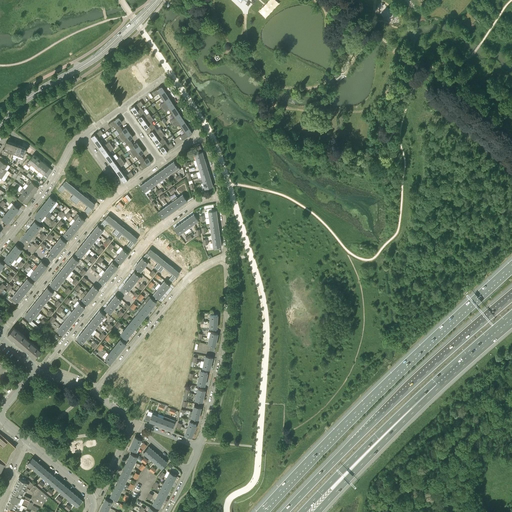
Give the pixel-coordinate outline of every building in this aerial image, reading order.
[(154,74),(158,70),(147,56),(143,60),(154,74)] [(161,86),(152,93),(154,96),(159,93),(162,98),(167,94),(162,86),(162,87),(161,86)] [(164,102),(160,105),(162,108),(172,102),(167,94),(162,98),(164,102)] [(132,108),(131,108),(135,113),(138,111),(140,113),(144,110),(141,106),(144,104),(141,101),(132,107),(132,108)] [(172,102),(162,108),(164,112),(169,109),(172,113),(177,109),(172,102)] [(174,117),(170,120),(172,124),(182,117),(177,109),(172,113),(174,117)] [(142,116),(139,118),(142,123),(152,116),(150,113),(147,114),(144,110),(140,113),(142,116)] [(152,116),(142,123),(146,128),(149,126),(151,128),(155,125),(152,121),(154,119),(152,116)] [(118,117),(109,124),(112,127),(114,125),(117,130),(121,127),(119,124),(123,122),(119,117),(118,117)] [(182,117),(172,124),(174,127),(179,124),(182,129),(187,125),(182,117)] [(153,130),(149,133),(153,138),(163,131),(160,128),(158,129),(155,125),(151,128),(153,130)] [(185,133),(180,136),(182,140),(192,133),(187,125),(182,129),(185,133)] [(121,127),(117,130),(120,134),(117,136),(120,139),(130,132),(126,127),(123,129),(121,127)] [(92,136),(91,137),(97,144),(102,140),(99,136),(104,133),(101,129),(92,136)] [(163,131),(153,138),(157,143),(160,141),(162,143),(166,140),(163,136),(165,134),(163,131)] [(130,132),(120,139),(122,142),(125,140),(128,145),(132,142),(130,139),(133,137),(130,132)] [(102,140),(97,144),(102,152),(112,145),(110,141),(105,144),(102,140)] [(164,145),(160,148),(164,153),(174,146),(171,143),(169,144),(166,140),(162,143),(164,145)] [(5,145),(4,150),(9,152),(12,143),(8,141),(8,142),(7,142),(7,141),(6,141),(6,142),(6,146),(5,145)] [(132,142),(128,145),(131,149),(128,151),(131,154),(141,147),(137,142),(133,144),(132,142)] [(17,145),(14,153),(18,155),(22,146),(19,145),(19,146),(17,145)] [(112,145),(102,152),(108,159),(113,155),(110,151),(114,148),(112,145)] [(22,146),(18,155),(23,157),(25,153),(24,152),(27,149),(25,148),(24,148),(24,147),(22,146)] [(141,147),(131,154),(133,157),(136,156),(139,160),(143,157),(141,154),(144,152),(141,147)] [(202,152),(194,154),(196,160),(203,157),(202,152)] [(27,161),(25,164),(29,167),(32,165),(38,157),(35,156),(33,154),(27,161)] [(113,155),(108,159),(113,167),(123,160),(120,156),(116,159),(113,155)] [(38,157),(32,165),(36,168),(41,161),(39,159),(40,159),(38,157)] [(143,157),(139,160),(142,164),(139,166),(142,169),(151,162),(148,157),(144,159),(143,157)] [(203,157),(196,160),(198,165),(205,163),(203,157)] [(123,160),(113,167),(118,174),(124,170),(121,166),(125,163),(123,160)] [(41,161),(36,168),(40,171),(46,164),(43,162),(41,161)] [(174,161),(169,165),(175,173),(180,169),(174,161)] [(205,163),(198,165),(200,171),(207,169),(205,163)] [(46,164),(40,171),(43,174),(46,177),(52,170),(49,167),(50,167),(47,165),(46,164)] [(169,165),(164,168),(168,174),(170,177),(175,173),(169,165)] [(164,168),(160,172),(164,178),(168,174),(164,168)] [(207,169),(200,171),(201,177),(209,175),(207,169)] [(124,170),(118,174),(124,182),(134,175),(131,171),(127,174),(124,170)] [(160,172),(155,175),(159,181),(164,178),(160,172)] [(155,175),(150,179),(154,185),(159,181),(155,175)] [(209,175),(201,177),(203,183),(211,181),(209,175)] [(29,179),(26,183),(28,185),(36,191),(37,189),(38,187),(31,181),(29,179)] [(150,179),(145,182),(149,188),(154,185),(150,179)] [(69,191),(72,187),(71,186),(71,185),(68,183),(65,181),(61,185),(58,189),(60,191),(61,192),(65,188),(69,191)] [(211,181),(203,183),(205,189),(212,186),(211,181)] [(145,182),(140,186),(145,192),(149,188),(145,182)] [(28,185),(25,189),(32,195),(34,193),(36,191),(28,185)] [(22,187),(19,191),(22,193),(29,199),(31,197),(32,195),(25,189),(22,187)] [(69,191),(73,195),(70,199),(73,201),(80,193),(74,188),(73,187),(72,187),(69,191)] [(22,193),(18,197),(25,203),(26,203),(27,201),(29,199),(22,193)] [(84,203),(87,199),(86,197),(83,195),(80,193),(73,201),(76,204),(79,200),(83,203),(84,203)] [(182,194),(178,197),(182,204),(187,200),(182,194)] [(50,196),(46,201),(52,206),(56,201),(50,196)] [(176,196),(172,199),(173,201),(177,207),(182,204),(178,197),(176,196)] [(84,203),(87,207),(84,211),(86,212),(88,213),(91,209),(95,205),(92,202),(89,200),(87,199),(84,203)] [(46,201),(42,206),(48,211),(52,206),(46,201)] [(173,201),(168,205),(173,211),(177,207),(173,201)] [(14,204),(10,209),(15,213),(19,208),(14,204)] [(168,205),(163,208),(168,214),(173,211),(168,205)] [(42,206),(38,211),(44,216),(44,215),(46,217),(50,213),(48,211),(42,206)] [(163,208),(158,212),(163,218),(168,214),(163,208)] [(10,209),(6,214),(12,218),(15,213),(10,209)] [(38,211),(34,216),(40,220),(44,216),(38,211)] [(77,213),(73,218),(75,220),(81,225),(85,220),(79,215),(77,213)] [(2,218),(2,219),(8,223),(12,218),(6,214),(2,218)] [(194,214),(189,217),(194,224),(199,220),(194,214)] [(105,226),(106,225),(107,223),(111,226),(115,221),(114,220),(111,217),(108,215),(104,219),(101,223),(101,224),(102,225),(104,227),(105,226)] [(189,217),(184,221),(189,227),(194,224),(189,217)] [(75,220),(71,225),(77,229),(81,225),(75,220)] [(35,221),(31,226),(37,231),(41,226),(35,221)] [(111,226),(115,229),(114,231),(113,232),(112,233),(115,236),(122,227),(120,225),(117,223),(117,222),(115,221),(111,226)] [(184,221),(179,225),(184,231),(189,227),(184,221)] [(71,225),(67,230),(73,234),(77,229),(71,225)] [(98,225),(94,229),(100,234),(104,229),(98,225)] [(179,225),(174,228),(179,235),(184,231),(179,225)] [(31,226),(27,231),(35,237),(39,233),(37,231),(31,226)] [(126,238),(130,233),(128,232),(125,229),(123,227),(122,227),(115,236),(119,239),(120,237),(122,235),(126,238)] [(94,229),(90,234),(96,239),(100,234),(94,229)] [(67,230),(63,234),(69,239),(73,234),(67,230)] [(23,236),(20,240),(24,243),(27,239),(29,240),(31,242),(35,237),(27,231),(23,236)] [(126,238),(130,241),(128,243),(127,245),(129,246),(130,248),(134,244),(137,239),(134,237),(131,234),(130,233),(126,238)] [(90,234),(86,239),(92,243),(96,239),(90,234)] [(60,237),(56,242),(63,247),(66,242),(60,237)] [(86,239),(83,243),(89,248),(92,243),(86,239)] [(56,242),(53,247),(59,252),(63,247),(56,242)] [(83,243),(79,248),(85,253),(89,248),(83,243)] [(16,245),(12,250),(17,255),(18,254),(22,249),(16,245)] [(53,247),(49,251),(51,253),(48,258),(52,261),(55,256),(59,252),(53,247)] [(120,247),(116,251),(119,253),(124,258),(128,253),(123,249),(120,247)] [(79,248),(75,253),(81,257),(85,253),(79,248)] [(157,255),(156,254),(155,254),(152,251),(149,249),(146,253),(143,257),(146,260),(148,259),(149,257),(153,260),(157,255)] [(12,250),(8,255),(14,260),(15,259),(16,260),(20,256),(18,254),(17,255),(12,250)] [(116,251),(113,256),(115,258),(116,259),(120,263),(124,258),(119,253),(116,251)] [(8,255),(4,260),(10,264),(14,260),(8,255)] [(153,260),(157,263),(154,267),(157,270),(164,261),(161,259),(159,256),(158,256),(157,255),(153,260)] [(73,256),(69,261),(75,266),(79,261),(73,256)] [(142,258),(139,262),(144,267),(148,262),(142,258)] [(37,266),(43,270),(47,266),(41,261),(37,266)] [(69,261),(65,265),(71,270),(75,266),(69,261)] [(112,261),(108,266),(114,271),(118,266),(112,261)] [(172,267),(170,266),(167,263),(165,261),(164,261),(157,270),(161,272),(164,268),(168,272),(172,267)] [(139,262),(135,267),(141,272),(144,267),(139,262)] [(65,265),(62,270),(68,275),(71,270),(65,265)] [(34,270),(40,275),(43,270),(37,266),(34,270)] [(108,266),(105,271),(110,275),(114,271),(108,266)] [(168,272),(172,275),(170,277),(169,279),(171,280),(172,282),(176,277),(179,273),(176,271),(173,268),(172,267),(168,272)] [(34,270),(30,275),(36,280),(40,275),(34,270)] [(62,270),(58,275),(64,280),(68,275),(62,270)] [(105,271),(101,276),(102,277),(98,281),(103,285),(110,275),(105,271)] [(134,272),(131,276),(136,281),(140,276),(134,272)] [(58,275),(54,280),(60,284),(64,280),(58,275)] [(131,276),(127,281),(133,286),(136,281),(131,276)] [(27,278),(23,283),(29,288),(33,283),(27,278)] [(54,280),(50,284),(56,289),(60,284),(54,280)] [(164,280),(161,285),(166,289),(170,285),(164,280)] [(127,281),(123,286),(120,290),(124,293),(127,289),(129,290),(133,286),(127,281)] [(23,283),(19,288),(26,292),(29,288),(23,283)] [(93,285),(89,290),(95,294),(99,290),(93,285)] [(161,285),(157,289),(162,294),(166,289),(161,285)] [(48,287),(44,292),(50,297),(54,292),(48,287)] [(19,288),(16,292),(22,297),(26,292),(19,288)] [(157,289),(153,294),(159,299),(162,294),(157,289)] [(89,290),(85,295),(91,299),(95,294),(89,290)] [(11,296),(8,299),(10,300),(15,304),(17,301),(18,302),(22,297),(16,292),(12,297),(11,296)] [(44,292),(40,297),(46,302),(50,297),(44,292)] [(85,295),(82,299),(87,304),(91,299),(85,295)] [(116,295),(112,300),(118,304),(121,299),(116,295)] [(148,296),(145,300),(147,302),(152,306),(156,302),(148,296)] [(40,297),(36,302),(42,307),(46,302),(40,297)] [(112,300),(108,304),(114,309),(118,304),(112,300)] [(145,300),(141,305),(143,306),(149,311),(152,306),(147,302),(145,300)] [(36,302),(32,306),(38,311),(42,307),(36,302)] [(79,302),(75,307),(81,311),(85,307),(79,302)] [(108,304),(105,309),(110,313),(114,309),(108,304)] [(141,305),(137,309),(139,311),(145,316),(149,311),(143,306),(141,305)] [(32,306),(28,311),(34,316),(36,318),(40,313),(38,311),(32,306)] [(75,307),(72,312),(77,316),(81,311),(75,307)] [(70,310),(66,315),(68,316),(74,321),(77,316),(72,312),(70,310)] [(100,310),(96,315),(102,320),(106,315),(100,310)] [(28,311),(25,316),(30,321),(31,321),(31,320),(34,316),(28,311)] [(139,311),(135,316),(141,320),(145,316),(139,311)] [(66,314),(62,319),(64,321),(70,325),(74,321),(68,316),(66,315),(66,314)] [(96,315),(92,320),(98,324),(102,320),(96,315)] [(135,316),(132,320),(137,325),(141,320),(135,316)] [(92,320),(88,325),(94,329),(98,324),(92,320)] [(132,320),(128,325),(134,330),(137,325),(132,320)] [(60,325),(66,330),(70,325),(64,321),(60,325)] [(60,325),(56,330),(62,335),(66,330),(60,325)] [(88,325),(85,329),(90,334),(94,329),(88,325)] [(128,325),(124,330),(130,334),(134,330),(128,325)] [(27,350),(28,351),(29,352),(35,357),(41,350),(27,338),(13,327),(8,333),(13,338),(13,339),(14,340),(15,341),(16,340),(21,345),(27,350)] [(85,329),(81,334),(86,339),(90,334),(85,329)] [(124,330),(120,334),(126,339),(127,339),(129,336),(130,334),(124,330)] [(81,334),(77,339),(82,344),(86,339),(81,334)] [(120,339),(116,344),(122,348),(126,344),(120,339)] [(118,353),(122,348),(116,344),(112,349),(118,353)] [(109,354),(114,358),(118,353),(112,349),(109,354)] [(114,358),(109,354),(105,359),(110,363),(114,358)] [(206,379),(199,378),(197,377),(196,383),(197,384),(204,386),(206,379)] [(149,421),(155,423),(158,416),(159,414),(153,412),(149,421)] [(155,423),(160,425),(163,418),(158,416),(155,423)] [(160,425),(166,427),(170,418),(164,416),(163,418),(160,425)] [(170,418),(166,427),(172,429),(175,420),(170,418)] [(187,428),(194,431),(196,425),(190,422),(187,428)] [(194,431),(187,428),(185,435),(191,437),(194,431)] [(0,433),(0,457),(7,463),(12,451),(16,447),(0,433)] [(132,442),(139,445),(141,439),(135,436),(132,442)] [(139,445),(132,442),(129,448),(136,451),(135,453),(139,455),(140,453),(138,452),(140,447),(138,446),(139,445)] [(143,453),(148,456),(153,451),(148,447),(143,453)] [(148,456),(153,460),(158,455),(153,451),(148,456)] [(128,459),(135,462),(137,456),(131,453),(128,459)] [(153,460),(157,464),(162,459),(158,455),(153,460)] [(28,463),(32,467),(37,462),(32,458),(28,463)] [(126,464),(132,467),(135,462),(128,459),(126,464)] [(162,459),(157,464),(156,466),(160,469),(161,468),(162,468),(167,462),(162,459)] [(32,467),(37,471),(41,466),(37,462),(32,467)] [(123,469),(130,473),(132,467),(126,464),(123,469)] [(37,471),(41,475),(46,469),(41,466),(37,471)] [(43,477),(46,479),(50,473),(46,469),(41,475),(41,476),(43,478),(43,477)] [(121,475),(127,478),(130,473),(123,469),(121,475)] [(167,477),(173,481),(176,476),(169,472),(167,477)] [(46,479),(50,482),(55,477),(50,473),(46,479)] [(118,480),(125,483),(127,478),(121,475),(118,480)] [(50,482),(55,486),(59,481),(55,477),(50,482)] [(164,483),(171,486),(173,481),(167,477),(164,483)] [(33,494),(45,500),(48,496),(35,485),(28,479),(27,481),(19,478),(15,486),(26,491),(28,488),(34,492),(33,494)] [(116,486),(122,489),(124,490),(127,484),(125,483),(118,480),(116,486)] [(55,486),(59,490),(64,485),(59,481),(55,486)] [(161,488),(168,492),(171,486),(164,483),(161,488)] [(59,490),(64,494),(68,489),(64,485),(59,490)] [(45,500),(33,494),(31,498),(24,495),(26,491),(15,486),(12,492),(23,497),(24,498),(27,499),(30,500),(34,502),(42,506),(45,500)] [(113,491),(120,494),(122,489),(116,486),(113,491)] [(158,494),(165,497),(168,492),(161,488),(158,494)] [(64,494),(68,498),(73,493),(68,489),(64,494)] [(120,494),(113,491),(110,496),(117,500),(120,494)] [(33,505),(34,502),(30,500),(27,499),(24,498),(23,497),(12,492),(9,498),(21,504),(38,511),(40,508),(33,505)] [(68,498),(73,502),(77,496),(73,493),(68,498)] [(155,499),(162,503),(165,497),(158,494),(155,499)] [(77,496),(73,502),(77,506),(82,500),(77,496)] [(20,507),(21,504),(9,498),(6,505),(16,509),(17,506),(20,507)] [(103,504),(109,507),(112,502),(105,498),(103,504)] [(162,503),(155,499),(152,504),(159,508),(162,503)]
